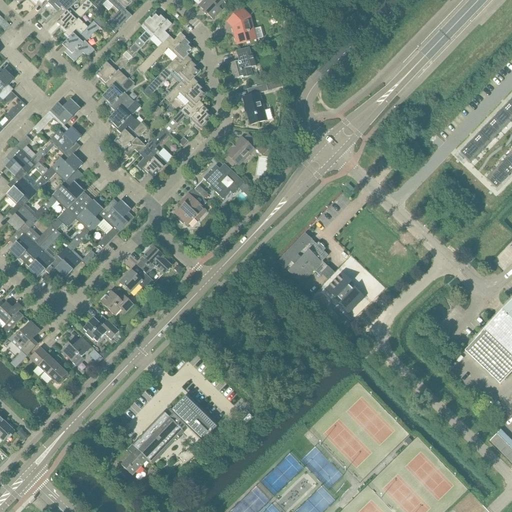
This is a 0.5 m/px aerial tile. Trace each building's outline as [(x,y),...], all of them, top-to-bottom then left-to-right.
[(30,0),(36,5),(37,4),(42,9),(48,3),(50,0),(49,0),(30,0)] [(50,1),(48,3),(57,12),(60,9),(64,14),(65,13),(71,7),(77,0),(49,0),(50,0),(50,1)] [(70,37),(76,30),(81,35),(88,28),(88,27),(79,18),(80,17),(81,18),(93,5),(92,4),(92,3),(88,0),(86,0),(76,11),(71,7),(65,13),(64,14),(56,22),(61,27),(60,28),(65,33),(66,32),(70,36),(70,37)] [(106,25),(115,33),(132,16),(125,9),(133,0),(95,0),(92,3),(92,4),(93,5),(98,10),(107,0),(119,11),(106,25)] [(203,0),(198,6),(204,11),(204,14),(207,14),(212,19),(221,10),(216,5),(220,0),(221,0),(226,4),(230,0),(203,0)] [(247,19),(250,16),(241,8),(227,22),(232,27),(237,44),(263,38),(260,27),(250,30),(247,19)] [(146,31),(135,43),(141,48),(152,36),(153,34),(162,43),(169,36),(165,32),(172,24),(162,15),(161,16),(156,11),(145,22),(142,26),(141,26),(146,31)] [(0,26),(5,31),(10,26),(0,16),(0,26)] [(99,27),(94,22),(93,22),(88,27),(88,28),(81,35),(76,30),(70,37),(62,45),(67,49),(64,52),(74,62),(83,53),(87,57),(94,50),(85,41),(86,39),(87,40),(99,27)] [(162,43),(141,66),(147,71),(167,50),(166,49),(167,48),(177,57),(175,59),(180,63),(186,57),(195,49),(190,44),(191,43),(181,33),(174,40),(169,36),(162,43)] [(269,48),(273,51),(277,49),(278,45),(274,42),(270,44),(269,48)] [(135,43),(130,47),(136,53),(141,48),(135,43)] [(130,47),(126,52),(132,57),(136,53),(130,47)] [(239,61),(229,64),(233,79),(243,77),(243,79),(251,76),(249,68),(256,66),(252,53),(251,54),(249,47),(236,51),(239,61)] [(103,66),(96,74),(101,78),(99,80),(105,85),(106,84),(110,88),(111,87),(116,82),(121,86),(128,79),(118,70),(120,69),(121,69),(132,57),(126,52),(115,63),(110,59),(103,66)] [(155,79),(151,83),(157,89),(165,81),(173,73),(172,72),(174,71),(183,79),(181,81),(186,86),(192,79),(193,80),(193,79),(196,76),(201,71),(196,66),(197,65),(192,60),(191,61),(186,57),(180,63),(175,59),(159,76),(155,79)] [(142,76),(147,71),(141,66),(136,70),(142,76)] [(0,94),(13,81),(3,71),(0,74),(0,94)] [(122,104),(127,109),(134,102),(125,93),(126,91),(127,92),(135,83),(129,78),(128,79),(121,86),(116,82),(111,87),(110,88),(102,96),(107,101),(105,102),(111,107),(112,106),(116,110),(117,109),(117,110),(122,104)] [(181,81),(165,98),(171,104),(176,98),(185,106),(187,103),(192,108),(198,102),(199,102),(207,94),(202,89),(203,88),(198,83),(197,84),(193,80),(192,79),(186,86),(181,81)] [(268,91),(266,84),(247,89),(249,96),(243,97),(250,125),(272,119),(269,109),(263,111),(259,93),(268,91)] [(149,98),(153,94),(147,88),(143,93),(149,98)] [(511,99),(460,154),(467,161),(470,164),(511,120),(511,99)] [(123,132),(128,127),(133,131),(140,124),(131,115),(132,114),(133,115),(141,106),(135,100),(134,102),(127,109),(122,104),(117,110),(117,109),(116,110),(108,119),(113,123),(112,125),(117,130),(118,129),(122,133),(123,132)] [(0,132),(26,106),(21,101),(5,117),(0,122),(0,132)] [(63,107),(58,103),(33,129),(38,134),(55,117),(64,126),(79,110),(69,101),(63,107)] [(193,126),(198,131),(213,116),(208,111),(209,110),(204,105),(203,106),(199,102),(198,102),(192,108),(187,103),(163,129),(169,134),(185,118),(184,117),(186,115),(195,124),(193,126)] [(163,111),(157,106),(153,110),(159,116),(163,111)] [(155,121),(159,116),(153,110),(149,115),(155,121)] [(147,128),(141,123),(140,124),(133,131),(128,127),(123,132),(122,133),(114,141),(119,146),(118,147),(123,152),(124,151),(128,155),(127,156),(128,157),(135,149),(139,154),(146,147),(137,138),(138,136),(139,137),(147,128)] [(67,132),(62,127),(59,130),(64,135),(67,132)] [(41,150),(46,155),(56,144),(65,153),(60,158),(65,163),(72,156),(68,151),(81,137),(71,128),(67,132),(64,135),(59,130),(41,150)] [(144,158),(137,166),(138,165),(143,169),(142,170),(147,175),(148,174),(153,179),(161,171),(167,164),(162,159),(158,154),(159,153),(155,149),(161,142),(169,134),(163,129),(155,137),(146,147),(139,154),(144,158)] [(229,156),(226,159),(233,166),(236,163),(238,165),(253,149),(252,148),(256,143),(247,135),(243,139),(242,138),(226,154),(229,156)] [(16,146),(21,151),(31,140),(26,136),(16,146)] [(179,143),(183,147),(188,142),(184,137),(179,143)] [(263,143),(256,150),(262,155),(269,148),(263,143)] [(15,177),(22,169),(27,174),(46,155),(41,150),(31,160),(21,151),(5,167),(15,177)] [(511,152),(486,179),(491,184),(496,189),(511,172),(511,152)] [(60,158),(42,177),(47,182),(57,172),(66,181),(61,186),(67,190),(74,183),(69,178),(82,165),(73,155),(72,156),(65,163),(60,158)] [(216,165),(203,178),(205,180),(209,184),(211,186),(210,187),(223,199),(230,192),(233,194),(239,188),(248,197),(254,192),(244,183),(224,164),(219,169),(216,165)] [(6,195),(16,204),(23,197),(28,201),(47,182),(42,177),(32,187),(23,179),(27,174),(22,169),(15,177),(14,177),(19,182),(6,195)] [(50,198),(43,205),(48,210),(57,201),(58,199),(67,208),(66,210),(57,219),(58,219),(51,226),(56,230),(63,224),(62,223),(72,213),(68,208),(77,199),(79,197),(83,192),(84,192),(74,183),(67,190),(61,186),(50,198)] [(181,206),(175,213),(180,218),(178,220),(183,224),(184,222),(188,226),(194,219),(197,221),(200,218),(207,211),(203,207),(202,207),(206,202),(193,189),(189,193),(182,201),(179,204),(181,206)] [(202,189),(197,193),(204,200),(205,199),(208,195),(206,192),(203,190),(202,189)] [(23,197),(16,204),(15,205),(20,209),(8,222),(17,232),(22,227),(27,232),(30,229),(48,210),(43,205),(33,215),(24,206),(28,201),(23,197)] [(87,227),(77,237),(82,242),(97,226),(100,223),(95,218),(103,210),(93,201),(77,217),(72,213),(62,223),(67,228),(77,218),(87,227)] [(106,235),(98,244),(103,249),(133,218),(128,213),(130,211),(120,201),(108,214),(103,210),(95,218),(100,223),(97,226),(106,235)] [(27,232),(22,227),(17,232),(10,239),(15,243),(9,250),(23,264),(56,230),(51,225),(39,238),(30,229),(27,232)] [(44,271),(49,276),(56,269),(63,261),(58,256),(54,261),(44,252),(61,235),(56,230),(23,264),(38,278),(44,271)] [(316,244),(305,234),(278,262),(285,269),(288,266),(291,269),(290,270),(303,282),(314,270),(320,276),(328,267),(322,262),(328,256),(323,251),(325,249),(318,242),(316,244)] [(77,237),(58,256),(63,261),(56,269),(66,278),(81,262),(86,266),(96,256),(91,251),(81,261),(72,252),(82,242),(77,237)] [(162,258),(163,257),(153,247),(141,260),(141,261),(137,265),(144,272),(146,274),(150,269),(151,270),(154,266),(163,274),(171,266),(162,258)] [(130,294),(139,285),(146,292),(155,283),(144,272),(138,277),(131,270),(119,283),(130,294)] [(348,286),(352,282),(351,282),(350,282),(342,274),(342,273),(325,290),(326,290),(326,289),(335,298),(335,299),(337,297),(342,301),(338,305),(339,305),(348,314),(348,315),(365,298),(364,297),(363,298),(355,289),(355,288),(353,290),(348,286)] [(111,291),(100,302),(114,316),(121,309),(125,313),(134,305),(123,294),(119,298),(111,291)] [(511,299),(504,307),(491,321),(491,322),(477,337),(465,350),(500,384),(511,371),(511,299)] [(0,301),(0,326),(2,328),(7,333),(23,316),(18,312),(22,308),(17,303),(12,308),(6,302),(4,305),(0,301)] [(110,340),(119,331),(107,320),(102,326),(94,318),(83,329),(87,333),(86,334),(92,340),(93,339),(97,342),(104,335),(110,340)] [(11,341),(27,356),(39,342),(34,337),(40,331),(30,322),(11,341)] [(70,342),(61,352),(71,362),(76,366),(83,359),(81,357),(91,347),(82,338),(74,346),(70,342)] [(40,348),(30,359),(57,385),(67,374),(60,367),(62,365),(56,359),(54,361),(40,348)] [(159,419),(133,446),(148,460),(151,464),(152,464),(183,431),(182,430),(186,426),(202,443),(208,437),(209,437),(211,437),(212,436),(212,434),(212,433),(217,428),(185,397),(171,412),(172,413),(168,416),(164,413),(159,419)] [(253,401),(245,409),(249,413),(257,404),(253,401)] [(0,438),(4,442),(14,431),(13,430),(13,428),(10,425),(8,426),(0,417),(0,438)] [(22,430),(17,434),(24,441),(28,436),(22,430)] [(487,442),(511,466),(511,442),(498,430),(487,442)] [(132,454),(121,466),(132,476),(148,460),(133,446),(128,451),(132,454)] [(194,461),(184,471),(179,475),(188,484),(203,471),(194,461)]
